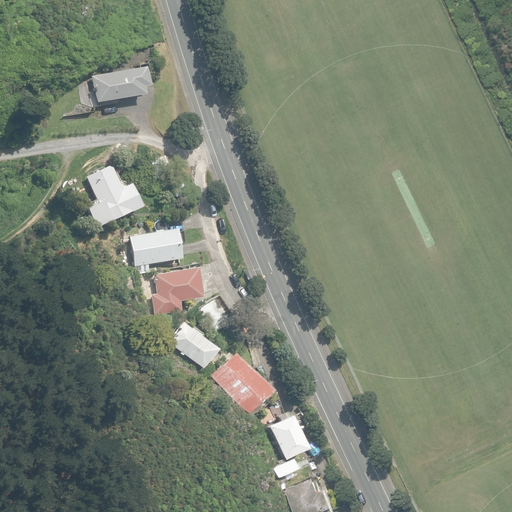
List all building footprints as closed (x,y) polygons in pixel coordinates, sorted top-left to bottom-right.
[(89,92),(91,107),(117,103),(116,99),(143,95),(142,87),(148,86),(145,67),(90,75),(92,91),(89,92)] [(144,161),(150,179),(170,173),(164,155),(144,161)] [(116,181),(108,166),(84,177),(94,199),(82,205),(93,228),(139,207),(128,185),(116,181)] [(175,197),(184,194),(182,185),(172,187),(175,197)] [(128,236),(132,266),(179,259),(174,229),(128,236)] [(150,294),(153,315),(179,311),(178,301),(199,298),(194,268),(152,274),(155,294),(150,294)] [(198,308),(215,332),(233,320),(217,296),(198,308)] [(165,341),(201,368),(215,349),(195,334),(197,332),(191,328),(189,330),(178,323),(165,341)] [(208,376),(246,413),(268,391),(230,354),(208,376)] [(304,447),(287,414),(265,426),(281,458),(304,447)] [(282,474),(285,481),(293,477),(290,471),(282,474)] [(287,491),(295,511),(328,511),(335,509),(328,492),(324,494),(322,491),(320,492),(315,480),(287,491)]
